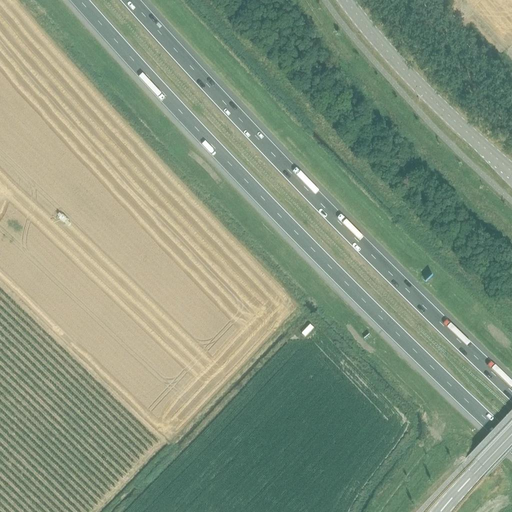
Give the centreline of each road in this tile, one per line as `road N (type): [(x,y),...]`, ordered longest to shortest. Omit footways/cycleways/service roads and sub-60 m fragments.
road 1 (motorway): [(78,0),(266,204),(511,445)]
road 2 (motorway): [(511,391),(272,155),(129,0)]
road 3 (unclassified): [(511,174),(422,89),(345,0)]
road 4 (unclassified): [(511,94),(423,0)]
